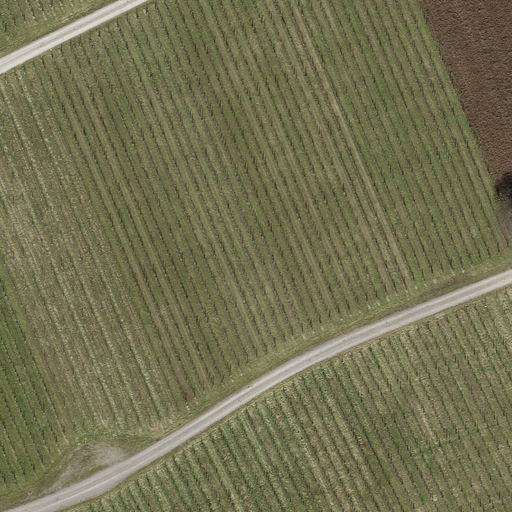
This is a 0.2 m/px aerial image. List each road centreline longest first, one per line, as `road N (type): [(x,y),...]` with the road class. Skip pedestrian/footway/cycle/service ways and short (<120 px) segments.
road 1 (track): [(511,273),(321,347),(92,486),(21,511)]
road 2 (track): [(0,67),(135,0)]
